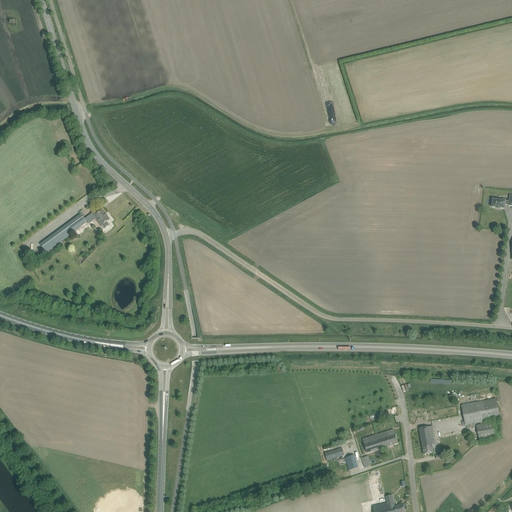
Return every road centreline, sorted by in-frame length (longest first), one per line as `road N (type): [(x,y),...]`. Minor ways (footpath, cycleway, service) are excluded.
road 1 (unclassified): [(511,332),(326,316),(202,234),(165,234)]
road 2 (primary): [(511,354),(223,349)]
road 3 (tertiary): [(165,234),(87,143),(40,0)]
road 4 (unclassified): [(416,511),(395,379)]
